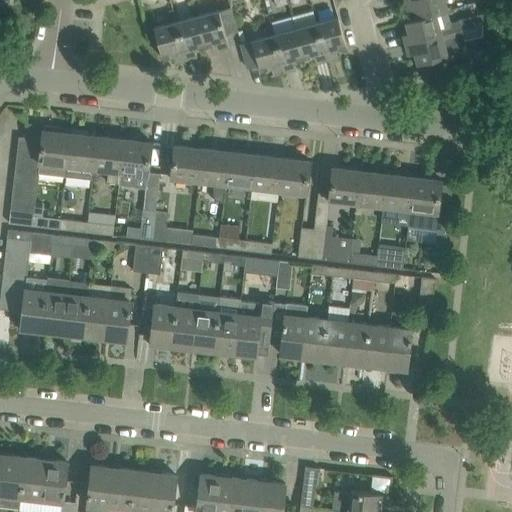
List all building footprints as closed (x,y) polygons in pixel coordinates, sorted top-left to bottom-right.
[(406,0),(409,9),(415,8),(417,18),(418,19),(447,10),(444,0),(406,0)] [(197,16),(206,47),(216,44),(218,51),(229,48),(226,35),(237,31),(230,6),(197,16)] [(409,32),(403,33),(406,44),(462,29),(460,21),(451,23),(447,10),(418,19),(417,18),(406,21),(409,32)] [(197,16),(176,21),(186,59),(197,56),(195,50),(206,47),(197,16)] [(316,22),(327,60),(337,57),(335,50),(347,47),(338,16),(316,22)] [(176,62),(186,59),(176,21),(154,27),(163,58),(174,55),(176,62)] [(316,63),(327,60),(316,22),(295,28),(304,59),(314,56),(316,63)] [(274,34),(284,72),(295,69),(293,62),(304,59),(295,28),(274,34)] [(462,29),(406,44),(409,54),(415,53),(421,76),(448,68),(445,56),(447,55),(459,52),(456,42),(465,39),(464,38),(462,29)] [(241,44),(242,49),(247,68),(259,65),(261,71),(272,68),(274,75),(284,72),(274,34),(241,44)] [(57,132),(58,126),(44,125),(44,129),(43,129),(42,139),(41,151),(40,163),(39,173),(65,176),(71,133),(57,132)] [(93,168),(97,136),(71,133),(65,176),(92,179),(93,168)] [(41,151),(42,139),(19,136),(17,148),(41,151)] [(97,136),(93,168),(108,170),(107,181),(119,183),(124,139),(97,136)] [(150,142),(124,139),(119,183),(118,184),(133,186),(133,187),(145,188),(146,188),(147,184),(149,161),(151,141),(150,141),(150,142)] [(199,181),(202,148),(176,145),(176,144),(175,144),(173,164),(171,178),(199,181)] [(40,163),(41,151),(17,148),(16,161),(40,163)] [(199,181),(214,183),(214,200),(223,201),(225,184),(229,151),(202,148),(199,181)] [(225,184),(252,187),(256,154),(229,151),(225,184)] [(256,154),(252,187),(279,190),(282,158),(256,154)] [(282,158),(279,190),(306,193),(308,180),(310,160),(309,160),(308,161),(282,158)] [(14,173),(39,176),(39,173),(40,163),(16,161),(14,173)] [(357,203),(360,171),(334,168),(334,167),(333,167),(330,191),(329,200),(357,203)] [(383,207),(387,174),(360,171),(357,203),(383,207)] [(37,188),(39,176),(14,173),(13,185),(37,188)] [(410,210),(414,177),(387,174),(383,207),(410,210)] [(440,179),(440,180),(414,177),(410,210),(408,223),(408,226),(437,229),(435,241),(435,244),(445,245),(448,224),(452,185),(441,183),(441,179),(440,179)] [(36,201),(37,188),(13,185),(12,198),(36,201)] [(34,213),(36,201),(12,198),(10,210),(34,213)] [(151,238),(155,209),(142,208),(140,227),(139,237),(151,238)] [(164,240),(168,211),(155,209),(151,238),(164,240)] [(33,225),(34,215),(34,213),(10,210),(9,223),(33,225)] [(41,226),(42,216),(34,215),(33,225),(41,226)] [(61,218),(60,228),(86,231),(87,221),(61,218)] [(107,234),(108,224),(87,221),(86,231),(107,234)] [(332,233),(333,225),(326,225),(326,230),(322,258),(326,259),(349,261),(350,252),(351,252),(351,250),(331,248),(332,236),(332,233)] [(297,256),(310,258),(313,228),(301,227),(297,256)] [(326,230),(313,228),(310,258),(322,259),(326,230)] [(30,241),(31,231),(8,229),(7,238),(30,241)] [(52,243),(53,234),(31,231),(30,241),(7,238),(6,249),(29,251),(50,253),(51,242),(52,243)] [(52,243),(73,245),(74,236),(53,234),(52,243)] [(212,246),(213,236),(192,234),(190,244),(212,246)] [(362,236),(352,235),(351,250),(360,251),(362,236)] [(74,236),(73,245),(93,247),(94,247),(95,239),(74,236)] [(238,249),(240,239),(218,237),(217,247),(238,249)] [(95,239),(94,247),(115,250),(116,241),(95,239)] [(266,252),(267,242),(245,240),(244,250),(266,252)] [(146,272),(149,245),(136,243),(133,270),(146,272)] [(445,245),(435,244),(434,253),(444,254),(445,245)] [(163,246),(149,245),(146,272),(160,273),(163,246)] [(403,269),(405,251),(379,248),(378,255),(377,255),(376,265),(403,269)] [(28,260),(29,251),(6,249),(5,260),(28,263),(28,260)] [(196,259),(197,251),(183,249),(182,258),(196,259)] [(218,262),(219,254),(203,252),(202,260),(203,260),(218,262)] [(371,254),(351,252),(350,252),(349,261),(350,261),(350,263),(369,265),(371,254)] [(224,254),(223,270),(231,271),(232,264),(244,265),(245,257),(224,254)] [(257,270),(258,258),(245,257),(244,265),(244,269),(257,270)] [(5,260),(3,272),(26,275),(28,263),(5,260)] [(278,260),(276,287),(289,289),(292,262),(278,260)] [(328,275),(329,266),(312,264),(311,273),(328,275)] [(352,278),(353,269),(338,267),(337,276),(352,278)] [(374,280),(375,272),(353,269),(352,278),(353,278),(352,288),(350,305),(357,306),(364,301),(365,290),(366,279),(374,280)] [(2,284),(25,287),(26,275),(3,272),(2,284)] [(381,273),(380,281),(395,282),(396,274),(381,273)] [(419,304),(433,305),(435,278),(422,277),(419,304)] [(69,280),(56,279),(48,278),(47,279),(47,282),(47,289),(42,330),(63,333),(68,292),(69,280)] [(63,333),(84,335),(88,294),(90,283),(69,280),(68,292),(63,333)] [(24,299),(25,287),(2,284),(0,296),(24,299)] [(21,328),(42,330),(47,289),(25,287),(24,299),(22,311),(20,330),(21,330),(21,328)] [(172,345),(192,348),(197,308),(199,293),(178,291),(176,305),(172,345)] [(104,337),(109,297),(88,294),(84,335),(104,337)] [(0,308),(22,311),(24,299),(0,296),(0,299),(0,308)] [(131,299),(130,299),(109,297),(104,337),(126,340),(128,320),(131,299)] [(272,316),(274,299),(261,298),(261,302),(240,300),(239,312),(234,353),(256,355),(257,343),(269,344),(272,316)] [(151,343),(172,345),(176,305),(155,303),(150,345),(151,345),(151,343)] [(290,315),(292,304),(284,303),(283,314),(279,354),(280,354),(302,356),(306,317),(290,315)] [(357,306),(350,305),(349,310),(349,314),(353,315),(357,306)] [(197,308),(192,348),(213,350),(218,310),(197,308)] [(218,310),(213,350),(234,353),(239,312),(218,310)] [(323,359),(327,319),(306,317),(302,356),(323,359)] [(323,359),(343,361),(348,321),(327,319),(323,359)] [(348,321),(343,361),(364,363),(369,324),(348,321)] [(369,324),(364,363),(385,366),(390,326),(369,324)] [(407,368),(408,356),(411,329),(390,326),(385,366),(407,368)] [(5,454),(0,492),(0,493),(11,495),(9,507),(19,508),(21,496),(25,457),(5,454)] [(41,499),(46,459),(25,457),(21,496),(41,499)] [(63,501),(65,482),(68,462),(46,459),(41,499),(63,501)] [(87,505),(108,507),(113,467),(92,465),(87,505)] [(108,507),(129,510),(134,470),(113,467),(108,507)] [(134,470),(129,510),(148,511),(149,511),(155,472),(134,470)] [(171,511),(174,495),(176,475),(155,472),(149,511),(171,511)] [(183,511),(218,511),(222,476),(201,474),(198,493),(197,506),(185,505),(183,511)] [(218,511),(239,511),(243,478),(222,476),(218,511)] [(243,478),(239,511),(260,511),(264,481),(243,478)] [(282,511),(283,503),(285,483),(264,481),(260,511),(282,511)] [(314,485),(304,484),(301,506),(312,507),(314,485)] [(348,511),(350,511),(380,511),(381,505),(391,506),(392,494),(351,489),(350,493),(335,491),(332,510),(348,511)]
